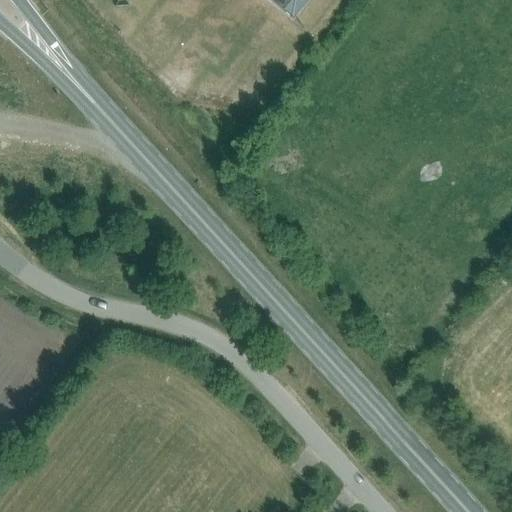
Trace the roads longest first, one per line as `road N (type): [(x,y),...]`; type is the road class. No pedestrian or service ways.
road 1 (primary): [(468,511),(93,103)]
road 2 (unclassified): [(382,511),(235,354),(195,328),(89,301),(0,251)]
road 3 (primary): [(93,103),(19,0)]
road 4 (primary): [(0,26),(93,103)]
